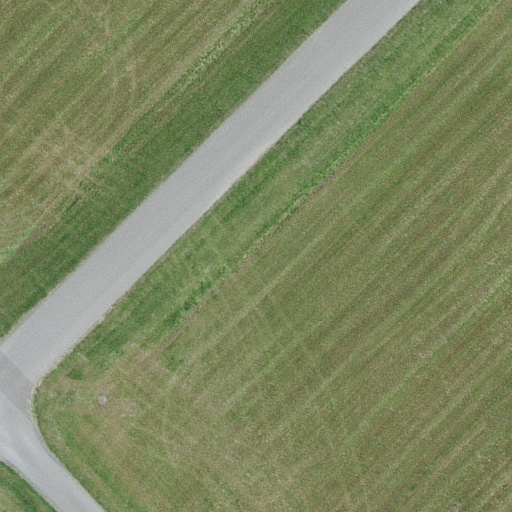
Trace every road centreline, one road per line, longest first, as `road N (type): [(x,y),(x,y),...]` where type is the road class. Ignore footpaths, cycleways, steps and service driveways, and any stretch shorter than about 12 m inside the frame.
road 1 (track): [(0,398),(393,0)]
road 2 (track): [(100,511),(0,409)]
